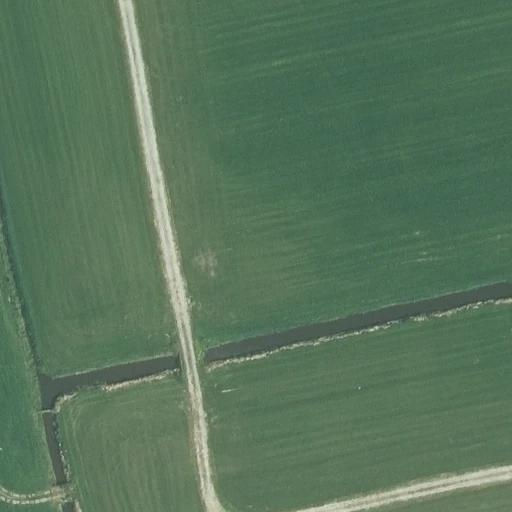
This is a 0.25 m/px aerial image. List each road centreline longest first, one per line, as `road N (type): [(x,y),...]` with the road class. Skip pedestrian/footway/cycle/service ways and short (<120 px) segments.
road 1 (track): [(124,0),(217,511)]
road 2 (track): [(333,511),(511,473)]
